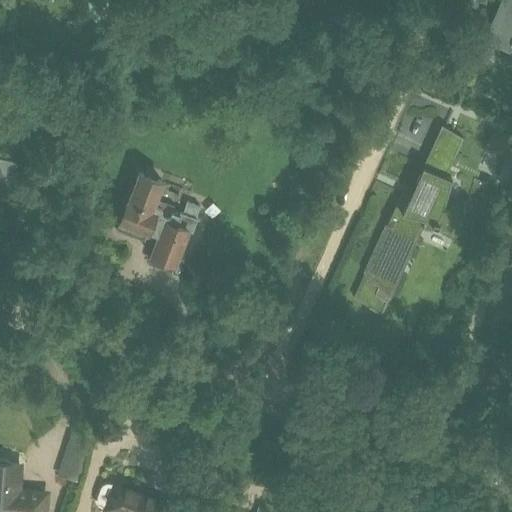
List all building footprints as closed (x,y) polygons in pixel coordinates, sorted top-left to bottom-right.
[(511,0),(501,0),(486,33),(509,43),(511,39),(511,0)] [(442,124),(432,146),(455,157),(463,137),(442,124)] [(484,145),(511,162),(511,134),(495,127),(484,145)] [(0,195),(9,197),(18,161),(0,156),(0,195)] [(366,271),(353,296),(380,313),(387,302),(389,299),(398,280),(424,224),(457,237),(462,205),(447,199),(453,180),(447,176),(425,162),(409,199),(400,195),(366,271)] [(175,261),(187,228),(193,230),(201,206),(191,201),(187,212),(184,210),(183,212),(175,209),(176,205),(158,198),(165,180),(142,171),(124,218),(162,233),(155,253),(175,261)] [(208,285),(230,295),(237,280),(215,270),(208,285)] [(90,500),(103,461),(88,455),(75,494),(90,500)] [(0,511),(42,511),(44,489),(16,487),(19,459),(0,457),(0,511)] [(161,511),(164,505),(145,498),(146,494),(106,479),(101,483),(96,496),(98,502),(116,509),(114,511),(161,511)] [(276,511),(260,506),(257,511),(240,511),(201,498),(195,511),(276,511)]
